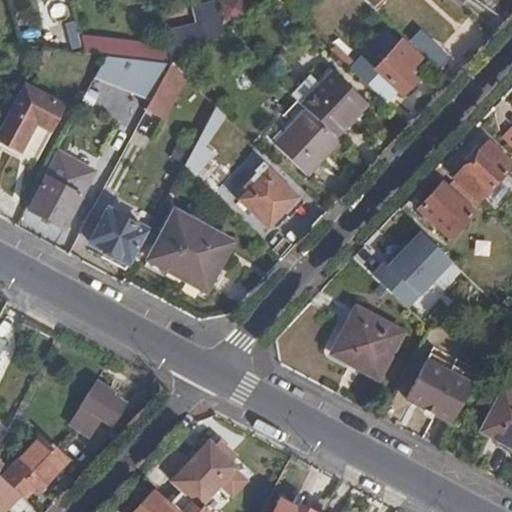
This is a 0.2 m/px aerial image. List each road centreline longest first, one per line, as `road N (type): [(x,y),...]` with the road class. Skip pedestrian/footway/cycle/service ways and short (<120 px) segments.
road 1 (residential): [(209,372),(511,49)]
road 2 (secondary): [(470,511),(209,372)]
road 3 (secondary): [(209,372),(0,259)]
road 4 (residential): [(79,511),(209,372)]
